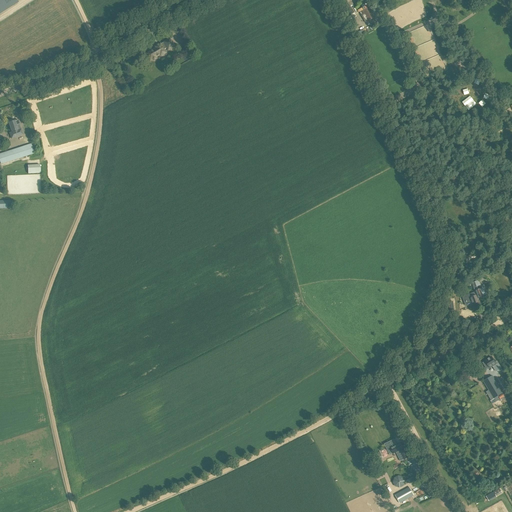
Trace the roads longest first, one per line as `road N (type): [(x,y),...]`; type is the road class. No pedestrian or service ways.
road 1 (track): [(95,55),(100,120),(90,177),(38,332),(74,511)]
road 2 (track): [(130,511),(308,429),(511,311)]
road 3 (unclassified): [(0,94),(82,62),(193,0)]
road 4 (track): [(455,511),(388,382)]
